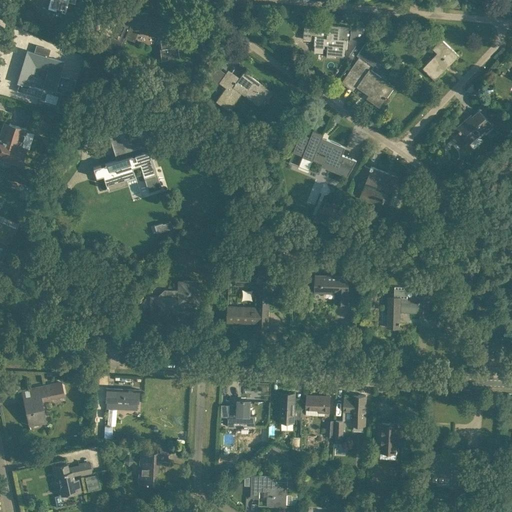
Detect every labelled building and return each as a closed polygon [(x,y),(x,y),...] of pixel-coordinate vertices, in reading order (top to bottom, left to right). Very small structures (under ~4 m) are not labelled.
[(50,0),(48,7),(56,10),(65,13),(68,0),(50,0)] [(118,23),(124,26),(117,39),(111,36),(104,49),(120,55),(125,42),(124,41),(126,38),(133,41),(137,32),(151,35),(152,35),(152,34),(159,34),(161,48),(160,49),(161,59),(179,57),(178,46),(172,47),(169,24),(159,25),(158,19),(146,17),(147,12),(137,10),(137,15),(119,12),(118,23)] [(360,40),(356,46),(360,49),(366,39),(363,39),(364,28),(305,22),(304,39),(315,40),(314,44),(315,44),(315,47),(324,48),(325,45),(328,45),(327,56),(335,57),(335,55),(344,56),(345,48),(347,48),(348,39),(360,40)] [(459,55),(442,38),(433,47),(438,52),(423,67),(435,79),(459,55)] [(104,47),(94,42),(92,47),(102,52),(104,47)] [(360,49),(356,46),(350,54),(354,57),(360,49)] [(366,60),(370,54),(360,48),(357,54),(360,56),(350,70),(342,81),(354,90),(358,86),(369,95),(367,98),(380,106),(382,104),(395,86),(371,69),(374,65),(366,60)] [(18,82),(27,85),(33,87),(36,77),(30,76),(34,63),(51,68),(45,87),(55,90),(61,92),(72,95),(76,80),(66,77),(65,77),(59,76),(64,61),(27,50),(18,82)] [(228,110),(241,93),(257,105),(267,91),(264,89),(266,87),(244,71),(238,80),(226,72),(220,80),(219,82),(225,87),(215,101),(228,110)] [(66,106),(58,104),(56,110),(64,113),(66,106)] [(468,120),(467,119),(457,127),(460,130),(460,131),(454,137),(462,146),(469,140),(470,142),(491,123),(480,110),(468,120)] [(151,157),(139,119),(119,125),(126,147),(117,150),(120,159),(93,167),(96,177),(103,175),(106,184),(107,184),(135,175),(132,166),(140,163),(147,184),(157,181),(153,168),(154,168),(152,159),(150,160),(149,157),(151,157)] [(0,157),(3,159),(20,164),(25,147),(29,148),(33,133),(25,130),(26,128),(9,123),(3,140),(0,139),(0,157)] [(342,154),(345,146),(322,137),(324,134),(314,130),(310,138),(301,134),(302,133),(301,133),(294,151),(337,169),(336,172),(348,177),(356,159),(342,154)] [(365,165),(359,178),(367,181),(363,190),(389,201),(399,177),(371,166),(371,167),(365,165)] [(334,197),(330,204),(330,205),(331,206),(330,210),(323,207),(318,221),(329,226),(341,201),(334,197)] [(0,238),(6,241),(5,243),(7,244),(15,227),(3,221),(1,227),(0,226),(0,238)] [(172,228),(170,221),(163,223),(165,230),(172,228)] [(228,311),(227,321),(257,322),(257,326),(269,327),(269,326),(269,317),(269,311),(270,286),(276,286),(276,274),(276,268),(258,268),(258,273),(236,272),(236,279),(236,284),(253,285),(258,285),(257,306),(253,306),(228,305),(228,311)] [(213,273),(208,284),(215,288),(221,277),(213,273)] [(316,275),(316,281),(315,291),(336,292),(335,301),(348,302),(349,276),(316,275)] [(419,299),(407,298),(407,286),(394,286),(394,296),(390,296),(389,317),(388,327),(399,327),(399,324),(400,324),(400,322),(399,321),(400,310),(419,311),(419,314),(428,314),(429,277),(420,277),(420,278),(416,278),(415,286),(419,286),(419,299)] [(168,319),(172,315),(172,310),(177,310),(179,308),(179,306),(181,307),(183,305),(183,302),(195,303),(200,298),(200,286),(195,281),(183,280),(178,285),(178,289),(163,289),(151,300),(150,314),(154,318),(159,318),(161,316),(163,319),(168,319)] [(41,399),(64,394),(61,380),(21,389),(23,397),(24,397),(29,424),(30,424),(30,422),(45,419),(45,421),(46,421),(41,399)] [(116,412),(116,408),(137,410),(137,403),(138,403),(139,389),(117,387),(116,391),(106,391),(105,412),(116,412)] [(283,391),(282,401),(282,422),(294,422),(295,402),(295,392),(283,391)] [(307,394),(307,404),(307,408),(320,408),(320,411),(330,411),(331,396),(307,394)] [(365,425),(366,394),(354,394),(354,398),(344,398),(344,410),(344,413),(353,413),(352,424),(365,425)] [(229,404),(221,403),(221,416),(228,416),(228,426),(235,426),(235,423),(247,423),(247,425),(255,425),(255,415),(250,415),(250,410),(251,400),(239,399),(238,404),(229,404)] [(327,419),(326,436),(334,436),(335,420),(327,419)] [(342,437),(343,437),(344,420),(335,420),(334,437),(335,437),(335,443),(342,444),(342,437)] [(381,432),(380,458),(396,458),(397,451),(398,451),(398,439),(404,440),(405,426),(399,425),(399,423),(382,422),(381,432)] [(113,425),(104,425),(103,438),(112,438),(113,425)] [(293,436),(293,448),(301,452),(302,436),(293,436)] [(138,482),(146,483),(156,483),(157,460),(168,461),(168,452),(158,452),(140,451),(138,482)] [(450,485),(451,485),(451,488),(457,488),(457,486),(459,486),(459,484),(460,484),(460,476),(460,463),(461,453),(451,453),(451,458),(440,457),(440,454),(430,453),(430,460),(426,460),(425,474),(451,475),(450,485)] [(74,479),(74,478),(73,476),(80,474),(81,475),(92,473),(89,460),(78,463),(78,464),(76,465),(68,467),(67,463),(63,464),(53,466),(56,477),(59,476),(61,487),(60,487),(61,495),(71,493),(81,490),(78,478),(74,479)] [(267,505),(285,506),(286,485),(287,486),(288,476),(252,474),(251,497),(260,497),(260,490),(268,491),(267,505)] [(85,479),(87,488),(98,486),(97,477),(85,479)]
